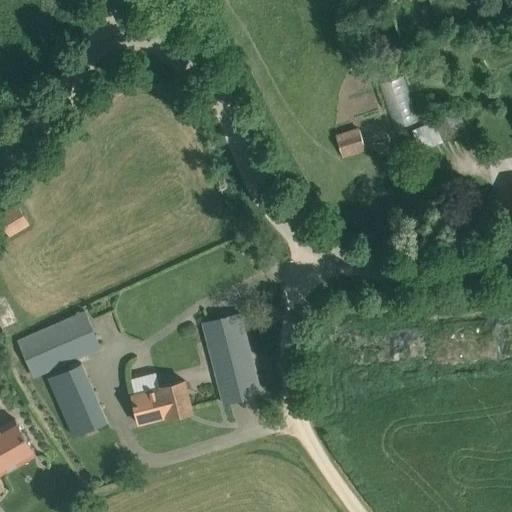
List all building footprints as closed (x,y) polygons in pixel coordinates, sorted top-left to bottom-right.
[(380,83),(396,126),(414,119),(398,76),(380,83)] [(366,149),(363,141),(360,130),(337,137),(343,156),(366,149)] [(18,205),(0,215),(0,220),(9,236),(29,223),(18,205)] [(454,217),(440,220),(442,230),(456,228),(454,217)] [(36,375),(100,348),(84,311),(20,339),(36,375)] [(224,404),(231,402),(261,394),(241,313),(203,323),(224,404)] [(107,422),(83,364),(49,378),(74,436),(107,422)] [(193,411),(185,379),(160,385),(160,386),(132,394),(139,424),(168,416),(168,417),(193,411)] [(0,473),(36,452),(16,419),(0,428),(0,473)]
